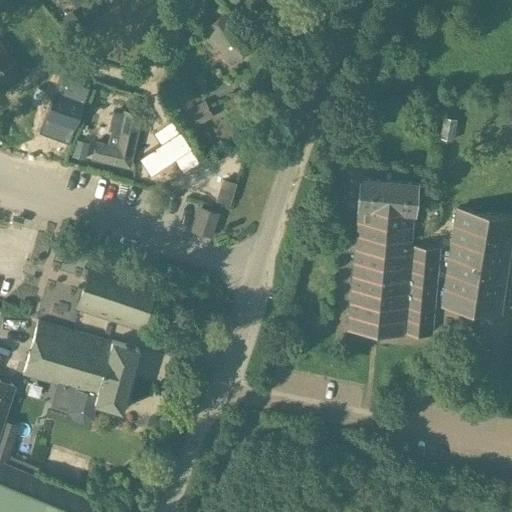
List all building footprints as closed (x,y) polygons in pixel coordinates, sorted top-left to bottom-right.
[(231,63),(254,44),(227,9),(203,28),(231,63)] [(79,22),(73,14),(65,20),(71,28),(79,22)] [(260,18),(250,25),(259,37),(269,29),(260,18)] [(0,79),(18,64),(0,42),(0,79)] [(39,138),(69,150),(92,91),(62,79),(39,138)] [(242,87),(226,94),(232,108),(248,101),(242,87)] [(211,115),(207,106),(183,119),(187,127),(211,115)] [(92,157),(129,165),(141,114),(124,111),(116,145),(96,141),(92,157)] [(451,139),(455,117),(442,115),(438,137),(451,139)] [(171,118),(152,131),(160,142),(140,156),(151,173),(173,158),(183,172),(199,161),(171,118)] [(26,135),(7,129),(3,141),(23,146),(26,135)] [(76,139),(72,155),(85,158),(89,142),(76,139)] [(236,182),(222,178),(216,199),(229,203),(236,182)] [(402,331),(409,248),(412,211),(413,211),(416,183),(360,178),(357,206),(358,206),(348,327),(402,332),(402,331)] [(213,234),(219,210),(199,204),(192,229),(213,234)] [(500,312),(511,232),(511,214),(456,207),(441,304),(500,312)] [(402,331),(431,333),(438,251),(409,248),(402,331)] [(140,327),(155,280),(92,260),(77,308),(140,327)] [(89,419),(94,402),(121,409),(139,347),(112,339),(111,340),(36,319),(21,371),(77,387),(69,413),(76,419),(82,422),(89,419)] [(0,511),(89,511),(95,498),(0,459),(0,433),(16,385),(0,380),(0,511)]
